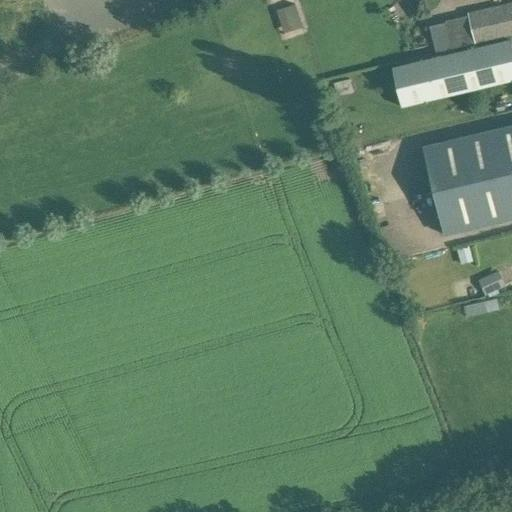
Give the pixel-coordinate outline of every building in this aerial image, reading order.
[(294,3),(282,7),(289,31),(302,27),(294,3)] [(511,5),(469,15),(476,44),(511,35),(511,5)] [(402,107),(511,80),(511,46),(510,40),(392,68),(402,107)] [(350,78),(333,82),(336,96),(354,91),(350,78)] [(511,125),(423,147),(434,192),(511,172),(511,125)] [(511,172),(434,192),(444,235),(511,218),(511,172)] [(470,245),(458,248),(462,263),(474,261),(470,245)] [(487,293),(506,285),(500,270),(481,278),(487,293)]
